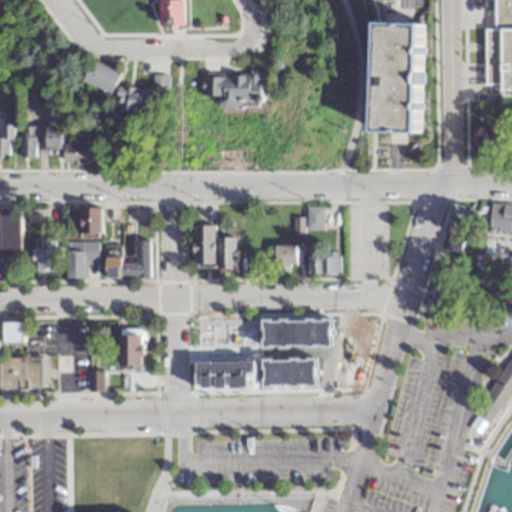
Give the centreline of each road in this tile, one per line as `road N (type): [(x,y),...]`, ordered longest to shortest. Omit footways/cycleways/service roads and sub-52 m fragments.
road 1 (residential): [(343,511),(452,154),(447,0)]
road 2 (residential): [(371,407),(0,416)]
road 3 (residential): [(174,297),(404,298)]
road 4 (residential): [(220,53),(90,48),(51,0)]
road 5 (residential): [(336,185),(511,188)]
road 6 (residential): [(0,300),(174,297)]
road 7 (residential): [(0,189),(173,187)]
road 8 (residential): [(173,187),(336,185)]
